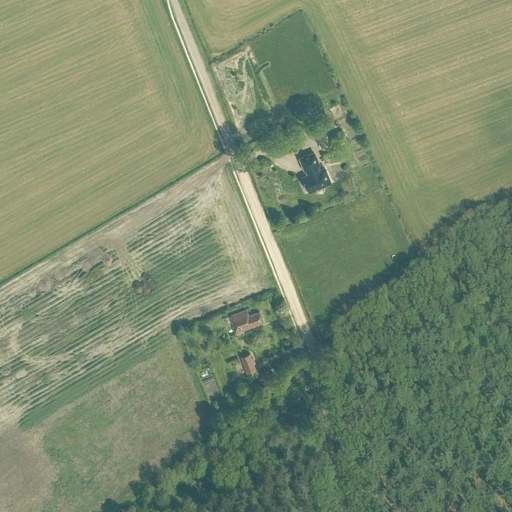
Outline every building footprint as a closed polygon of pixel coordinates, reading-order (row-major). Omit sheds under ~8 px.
[(331,144),(322,121),(312,125),(321,148),(331,144)] [(318,163),(313,152),(299,157),(304,169),(307,168),(309,173),(302,176),(308,190),(330,181),(324,167),(317,170),(315,165),(318,163)] [(247,309),(229,315),(233,327),(235,333),(243,330),(243,329),(252,325),(252,326),(261,323),(260,320),(262,320),(259,311),(249,315),(247,309)] [(240,355),(247,373),(256,369),(249,352),(240,355)] [(261,377),(259,378),(264,385),(274,377),(268,371),(261,377)]
